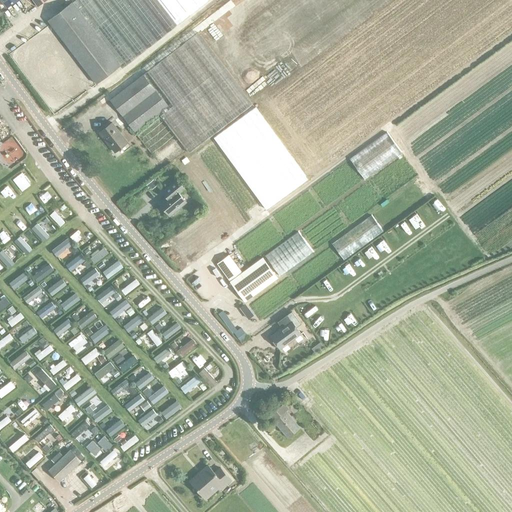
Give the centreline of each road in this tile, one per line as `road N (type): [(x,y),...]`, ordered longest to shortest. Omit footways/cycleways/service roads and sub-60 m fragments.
road 1 (residential): [(77,511),(231,410),(247,376),(239,355),(0,63)]
road 2 (track): [(313,179),(511,34)]
road 3 (unknown): [(49,129),(215,0)]
